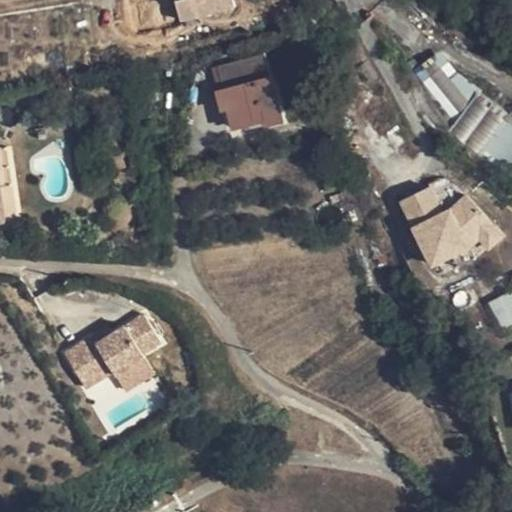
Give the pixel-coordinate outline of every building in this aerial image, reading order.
[(175,0),(181,20),(239,5),(237,0),(175,0)] [(266,53),(219,67),(224,86),(217,89),(223,109),(229,109),(235,128),(263,120),(266,127),(286,121),(266,53)] [(48,180),(42,142),(28,144),(23,112),(0,115),(0,146),(3,147),(7,173),(9,183),(14,217),(41,213),(38,195),(50,193),(48,180)] [(66,177),(61,139),(42,142),(48,180),(66,177)] [(52,211),(50,193),(38,195),(41,213),(52,211)] [(430,212),(420,218),(437,247),(449,240),(430,212)] [(437,247),(420,218),(403,228),(421,256),(437,247)] [(511,291),(499,298),(511,325),(511,291)] [(408,306),(412,303),(408,294),(391,303),(403,323),(413,317),(408,306)] [(86,324),(57,341),(79,376),(106,358),(109,363),(138,344),(136,340),(154,329),(137,302),(105,322),(91,331),(86,324)] [(101,314),(86,324),(91,331),(105,322),(101,314)]
